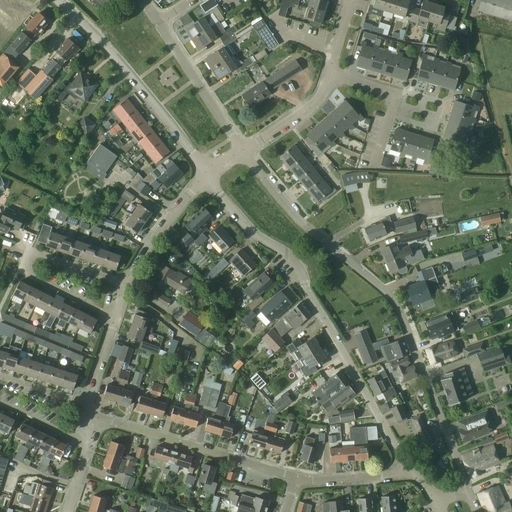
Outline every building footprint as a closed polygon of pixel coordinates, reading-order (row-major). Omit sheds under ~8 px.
[(95,0),(104,9),(109,3),(106,0),(95,0)] [(299,0),(282,0),(281,6),(287,8),(289,2),(298,5),(299,0)] [(309,0),(307,7),(327,13),(328,10),(326,9),(328,2),(320,0),(309,0)] [(384,11),(387,0),(375,0),(373,7),(384,11)] [(394,14),(398,0),(387,0),(384,11),(394,14)] [(407,0),(398,0),(394,14),(405,17),(410,1),(407,0)] [(414,8),(410,22),(416,24),(416,25),(426,28),(428,21),(434,1),(432,0),(431,0),(430,3),(423,1),(421,10),(414,8)] [(511,21),(511,1),(508,0),(480,0),(478,11),(511,21)] [(434,1),(428,21),(438,24),(436,29),(444,32),(446,27),(452,29),(455,18),(457,19),(457,18),(442,14),(444,7),(437,5),(438,2),(434,1)] [(203,18),(185,29),(192,39),(219,22),(224,19),(216,7),(210,10),(215,17),(210,20),(209,25),(208,26),(203,18)] [(307,8),(304,18),(311,20),(310,24),(319,27),(321,23),(322,23),(324,15),(326,16),(327,14),(327,13),(307,7),(307,8)] [(43,28),(48,22),(38,13),(10,46),(19,54),(36,35),(38,36),(44,29),(43,28)] [(262,19),(252,26),(269,51),(279,45),(262,19)] [(198,49),(218,36),(225,31),(219,22),(192,39),(198,49)] [(390,26),(379,23),(376,33),(377,33),(382,34),(387,36),(390,26)] [(234,26),(225,31),(218,36),(222,41),(233,34),(237,31),(234,26)] [(228,44),(237,39),(233,34),(222,41),(225,46),(225,47),(228,44)] [(469,40),(459,37),(455,48),(466,51),(469,40)] [(29,70),(16,85),(23,91),(35,101),(36,100),(48,85),(53,80),(51,78),(72,54),(74,56),(80,50),(67,39),(56,52),(57,52),(48,62),(41,70),(36,76),(31,71),(29,70)] [(374,51),(372,51),(365,49),(367,43),(362,42),(360,48),(362,48),(356,67),(369,71),(374,51)] [(235,54),(228,44),(225,47),(225,46),(205,59),(211,69),(233,55),(235,54)] [(369,71),(381,74),(387,55),(385,54),(377,52),(379,47),(374,45),(372,51),(374,51),(369,71)] [(381,74),(393,78),(399,58),(397,58),(389,56),(391,50),(386,49),(385,54),(387,55),(381,74)] [(264,50),(253,56),(257,62),(267,56),(264,50)] [(406,81),(411,62),(401,60),(403,54),(398,53),(397,58),(399,58),(393,78),(406,81)] [(0,84),(2,87),(19,68),(3,54),(0,57),(0,84)] [(233,55),(211,69),(218,79),(237,67),(237,66),(242,62),(236,60),(233,55)] [(423,62),(417,80),(430,84),(435,64),(433,64),(426,61),(427,56),(423,55),(421,61),(423,62)] [(242,62),(237,66),(237,67),(241,71),(253,63),(249,58),(242,62)] [(435,64),(430,84),(442,87),(447,68),(445,67),(438,65),(439,60),(435,59),(433,64),(435,64)] [(296,61),(267,80),(273,89),(302,70),(296,61)] [(447,68),(442,87),(454,91),(460,72),(450,69),(451,64),(449,63),(447,62),(445,67),(447,68)] [(72,84),(68,89),(70,90),(72,92),(70,95),(75,99),(76,99),(78,96),(85,102),(98,85),(81,72),(72,84)] [(263,82),(243,95),(250,107),(270,94),(269,92),(273,89),(267,80),(263,83),(263,82)] [(64,86),(54,99),(60,103),(67,93),(70,90),(68,89),(64,86)] [(122,121),(135,110),(126,99),(113,110),(122,121)] [(349,124),(350,123),(356,118),(360,122),(363,119),(359,114),(358,115),(345,101),(335,110),(349,124)] [(470,120),(470,122),(474,124),(476,119),(471,118),(474,110),(478,111),(480,107),(474,105),(473,107),(455,101),(451,113),(470,120)] [(130,131),(143,121),(135,110),(122,121),(130,131)] [(349,124),(335,110),(326,118),(339,133),(341,131),(347,126),(350,130),(354,127),(350,123),(349,124)] [(470,120),(451,113),(447,125),(467,132),(466,134),(471,136),(472,131),(467,129),(470,122),(470,120)] [(86,116),(76,125),(86,136),(96,126),(86,116)] [(339,133),(326,118),(317,126),(330,141),(331,140),(337,135),(341,139),(344,135),(341,131),(339,133)] [(139,142),(152,132),(143,121),(130,131),(139,142)] [(117,122),(108,130),(114,137),(123,130),(117,122)] [(467,132),(447,125),(443,138),(463,144),(466,134),(467,132)] [(330,141),(317,126),(307,135),(320,150),(328,143),(331,147),(335,144),(331,140),(330,141)] [(404,152),(409,133),(397,129),(391,148),(401,151),(399,156),(404,157),(405,152),(404,152)] [(147,153),(160,142),(152,132),(139,142),(147,153)] [(404,152),(405,152),(413,155),(412,160),(416,161),(417,156),(416,155),(422,136),(409,133),(404,152)] [(434,140),(422,136),(416,155),(417,156),(425,159),(424,163),(428,165),(430,159),(429,158),(434,140)] [(356,140),(353,147),(361,150),(364,144),(356,140)] [(160,142),(147,153),(156,164),(169,153),(160,142)] [(100,144),(83,168),(100,180),(117,157),(100,144)] [(289,168),(304,157),(294,145),(280,157),(289,168)] [(304,157),(289,168),(299,180),(313,168),(304,157)] [(167,188),(182,174),(171,161),(164,168),(161,164),(158,167),(151,173),(151,172),(143,179),(138,173),(129,185),(145,197),(151,188),(148,186),(157,179),(158,179),(167,188)] [(313,168),(299,180),(308,191),(322,179),(313,168)] [(353,173),(342,176),(346,193),(358,190),(353,173)] [(0,176),(0,190),(5,193),(9,183),(9,182),(9,180),(0,176)] [(322,179),(308,191),(317,202),(331,190),(322,179)] [(116,203),(121,207),(126,201),(130,204),(135,197),(125,190),(116,203)] [(109,213),(114,217),(121,207),(116,203),(109,213)] [(132,215),(144,224),(152,213),(140,205),(132,215)] [(204,208),(188,223),(200,235),(207,228),(204,225),(213,217),(204,208)] [(0,230),(2,231),(5,233),(8,226),(18,231),(24,217),(6,209),(2,218),(0,216),(0,230)] [(499,213),(480,218),(482,227),(501,222),(499,213)] [(67,217),(57,214),(55,220),(65,223),(67,217)] [(144,224),(132,215),(125,225),(137,234),(144,224)] [(384,227),(391,224),(389,217),(381,220),(381,222),(365,228),(370,241),(387,234),(384,227)] [(78,221),(68,218),(66,223),(76,227),(78,221)] [(395,234),(408,231),(409,234),(417,232),(413,218),(393,223),(395,234)] [(117,223),(105,219),(103,226),(115,229),(117,223)] [(90,225),(80,222),(78,228),(88,231),(90,225)] [(43,225),(37,242),(46,245),(45,246),(57,251),(62,236),(50,232),(52,227),(43,225)] [(223,251),(233,242),(225,233),(226,232),(220,225),(209,236),(223,251)] [(101,229),(91,226),(89,232),(99,235),(101,229)] [(401,245),(428,237),(426,229),(417,232),(409,234),(399,237),(401,245)] [(113,233),(103,230),(101,235),(111,239),(113,233)] [(123,243),(125,237),(115,233),(113,239),(123,243)] [(187,233),(181,238),(188,246),(194,240),(187,233)] [(203,234),(194,242),(198,248),(208,239),(203,234)] [(62,236),(57,251),(69,255),(74,240),(62,236)] [(74,240),(69,255),(80,258),(85,244),(74,240)] [(420,250),(411,253),(409,246),(399,250),(396,243),(381,250),(390,272),(397,269),(398,273),(400,274),(402,275),(405,273),(407,272),(407,270),(405,265),(410,264),(410,265),(424,259),(420,250)] [(85,244),(80,258),(92,262),(97,248),(85,244)] [(490,245),(482,247),(485,254),(493,251),(490,245)] [(482,247),(475,250),(477,257),(485,254),(482,247)] [(97,248),(92,262),(104,267),(109,253),(97,248)] [(229,261),(236,268),(243,276),(256,265),(242,249),(229,261)] [(475,250),(461,255),(464,262),(477,257),(475,250)] [(121,256),(109,253),(104,267),(116,271),(121,256)] [(223,259),(205,275),(211,281),(228,264),(223,259)] [(163,290),(167,284),(184,294),(192,280),(178,272),(177,273),(163,265),(152,283),(163,290)] [(434,305),(431,299),(430,295),(439,292),(437,286),(439,286),(432,267),(417,272),(414,277),(419,279),(421,282),(407,287),(413,305),(421,303),(423,309),(434,305)] [(266,293),(275,285),(264,273),(244,291),(247,294),(253,300),(264,290),(266,293)] [(24,300),(31,287),(20,281),(13,295),(24,300)] [(35,306),(42,292),(31,287),(24,300),(35,306)] [(241,287),(230,298),(235,303),(244,295),(244,296),(247,294),(244,291),(241,287)] [(475,296),(473,289),(466,291),(469,298),(475,296)] [(270,322),(291,303),(280,291),(260,310),(270,322)] [(46,311),(53,298),(42,292),(35,306),(46,311)] [(160,293),(156,301),(167,308),(172,300),(160,293)] [(57,317),(64,303),(53,298),(46,311),(57,317)] [(68,323),(75,309),(64,303),(57,317),(68,323)] [(292,310),(266,335),(264,333),(260,337),(274,352),(284,343),(280,338),(292,327),(294,330),(310,315),(300,303),(292,310)] [(79,328),(86,314),(75,309),(68,323),(79,328)] [(153,328),(147,326),(149,319),(148,319),(150,314),(137,310),(136,315),(135,314),(131,326),(145,331),(151,333),(153,328)] [(188,311),(179,325),(195,336),(194,338),(198,341),(205,331),(205,323),(188,311)] [(251,311),(242,320),(250,329),(254,325),(251,321),(256,316),(251,311)] [(451,313),(425,323),(431,337),(438,335),(439,337),(458,330),(451,313)] [(13,324),(16,318),(4,314),(2,319),(13,324)] [(52,314),(46,325),(51,328),(57,317),(52,314)] [(86,314),(79,328),(90,334),(97,320),(86,314)] [(16,318),(13,324),(24,329),(27,323),(16,318)] [(477,321),(462,327),(466,335),(480,329),(480,327),(477,321)] [(0,322),(0,328),(2,330),(14,334),(16,329),(4,324),(0,322)] [(27,323),(24,329),(36,333),(38,328),(27,323)] [(141,343),(141,342),(145,331),(131,326),(127,338),(141,343)] [(38,328),(36,333),(47,338),(49,332),(38,328)] [(25,339),(27,333),(16,329),(14,334),(25,339)] [(49,332),(47,338),(58,343),(61,337),(60,337),(49,332)] [(36,344),(39,338),(27,333),(25,339),(36,344)] [(72,342),(73,342),(74,339),(62,334),(60,337),(61,337),(58,343),(70,347),(72,342)] [(48,349),(50,343),(39,338),(36,344),(48,349)] [(303,358),(320,348),(317,344),(319,343),(315,338),(314,339),(313,338),(302,345),(298,339),(285,346),(290,355),(294,353),(298,361),(303,358)] [(158,355),(173,359),(178,342),(172,339),(168,353),(159,350),(158,355)] [(404,339),(382,347),(388,362),(410,354),(404,339)] [(351,340),(344,342),(346,350),(353,348),(351,340)] [(449,341),(425,350),(430,365),(454,356),(449,341)] [(72,342),(70,347),(81,352),(84,346),(73,342),(72,342)] [(59,353),(61,347),(50,343),(48,349),(59,353)] [(146,343),(143,350),(158,355),(159,350),(160,348),(146,343)] [(367,365),(378,361),(371,343),(360,348),(367,365)] [(482,343),(473,346),(476,355),(485,351),(482,343)] [(123,345),(118,359),(128,363),(133,349),(123,345)] [(9,348),(8,348),(2,367),(14,371),(19,357),(21,350),(10,346),(9,348)] [(490,351),(477,355),(482,367),(484,373),(497,368),(495,363),(504,360),(501,352),(506,350),(505,346),(490,351)] [(4,347),(2,352),(0,350),(0,366),(2,367),(8,348),(4,347)] [(70,358),(72,352),(61,347),(59,353),(70,358)] [(179,361),(183,349),(178,348),(174,359),(179,361)] [(303,358),(299,360),(302,366),(299,368),(305,378),(317,371),(314,365),(325,358),(320,348),(303,358)] [(185,350),(181,361),(187,363),(190,353),(190,352),(185,350)] [(72,352),(70,358),(82,363),(84,357),(72,352)] [(19,357),(14,371),(26,375),(30,360),(32,355),(27,353),(25,359),(19,357)] [(397,385),(418,376),(414,366),(408,368),(404,358),(386,364),(389,372),(392,371),(397,385)] [(30,360),(26,375),(38,379),(42,364),(30,360)] [(223,363),(220,369),(229,375),(233,370),(223,363)] [(42,364),(38,379),(49,382),(53,368),(42,364)] [(53,368),(49,382),(61,386),(65,372),(53,368)] [(447,378),(441,380),(450,406),(467,400),(467,399),(462,385),(468,383),(468,382),(463,368),(446,374),(447,378)] [(116,401),(125,372),(121,371),(117,381),(119,382),(118,388),(108,384),(103,398),(116,401)] [(337,392),(348,383),(339,371),(331,377),(332,378),(312,393),(321,405),(337,393),(337,392)] [(375,396),(382,392),(387,402),(393,399),(391,396),(396,394),(393,387),(392,387),(384,371),(379,373),(380,375),(368,380),(375,396)] [(73,390),(78,376),(65,372),(61,386),(73,390)] [(125,372),(116,401),(129,406),(133,392),(124,389),(125,384),(127,384),(130,374),(125,372)] [(135,372),(132,383),(140,386),(143,374),(135,372)] [(256,374),(250,379),(259,390),(265,384),(256,374)] [(150,394),(155,395),(158,385),(153,383),(150,394)] [(154,398),(149,414),(162,418),(166,404),(156,401),(158,396),(160,397),(163,386),(158,385),(155,395),(154,398)] [(204,386),(198,405),(206,407),(212,389),(204,386)] [(322,406),(326,411),(327,413),(335,407),(337,408),(355,395),(348,386),(322,406)] [(212,389),(206,407),(214,410),(220,391),(213,389),(212,389)] [(233,406),(237,394),(231,392),(227,404),(233,406)] [(396,395),(400,404),(400,405),(407,402),(402,392),(396,395)] [(183,424),(192,395),(187,393),(184,403),(186,404),(184,410),(174,407),(170,420),(183,424)] [(192,395),(183,424),(196,428),(200,415),(197,414),(198,408),(194,406),(197,396),(192,395)] [(137,410),(149,414),(154,398),(151,397),(151,399),(141,396),(137,410)] [(278,413),(292,402),(287,396),(273,407),(278,413)] [(511,404),(511,400),(511,399),(496,404),(498,410),(511,404)] [(212,413),(210,418),(208,417),(204,430),(217,434),(226,405),(218,403),(215,414),(212,413)] [(234,425),(228,423),(229,417),(228,417),(231,406),(226,405),(217,434),(230,438),(234,425)] [(390,409),(396,422),(406,418),(400,405),(390,409)] [(340,423),(355,420),(353,410),(338,413),(340,423)] [(464,443),(488,434),(483,420),(490,418),(487,410),(467,418),(470,425),(459,429),(464,443)] [(243,427),(246,416),(240,414),(237,425),(243,427)] [(407,420),(416,437),(428,431),(419,414),(407,420)] [(4,415),(0,422),(0,429),(9,434),(15,421),(4,415)] [(293,435),(296,423),(288,421),(285,433),(293,435)] [(266,422),(264,430),(270,431),(272,424),(266,422)] [(22,424),(16,436),(27,441),(28,442),(34,429),(22,424)] [(366,427),(363,427),(353,428),(352,428),(349,428),(350,435),(357,434),(357,441),(354,441),(354,447),(355,460),(368,459),(367,446),(366,427)] [(27,441),(25,447),(29,448),(28,449),(30,450),(33,444),(39,447),(44,435),(34,429),(28,442),(27,441)] [(265,449),(268,437),(263,436),(264,433),(254,430),(249,444),(265,449)] [(496,445),(509,440),(506,432),(493,437),(496,445)] [(44,435),(39,447),(45,450),(42,455),(44,456),(43,456),(46,458),(55,440),(44,435)] [(268,437),(265,449),(280,453),(285,439),(275,436),(274,439),(268,437)] [(313,463),(318,449),(313,447),(315,439),(306,437),(301,452),(303,453),(301,460),(313,463)] [(55,440),(46,458),(50,460),(52,461),(55,455),(61,458),(67,445),(55,440)] [(107,454),(136,464),(138,459),(127,455),(127,458),(121,456),(124,445),(111,441),(107,454)] [(21,445),(18,452),(25,455),(28,449),(29,448),(25,447),(21,445)] [(482,474),(481,471),(500,463),(493,445),(480,450),(480,449),(461,456),(469,476),(471,475),(472,478),(482,474)] [(171,463),(175,452),(157,446),(155,452),(150,451),(148,459),(152,461),(153,458),(171,463)] [(135,457),(143,459),(145,449),(138,447),(135,457)] [(355,460),(354,447),(342,448),(343,461),(355,460)] [(343,461),(342,448),(330,449),(331,462),(343,461)] [(18,452),(14,459),(22,463),(25,455),(18,452)] [(171,463),(169,470),(177,472),(179,466),(189,469),(188,472),(192,473),(195,464),(191,463),(193,457),(175,452),(171,463)] [(122,473),(125,465),(135,468),(136,464),(107,454),(103,467),(116,471),(122,473)] [(0,463),(7,465),(9,459),(0,456),(0,463)] [(43,456),(40,462),(43,464),(43,465),(47,467),(47,466),(50,460),(46,458),(43,456)] [(40,462),(37,469),(44,473),(47,467),(43,465),(43,464),(40,462)] [(213,494),(216,484),(211,482),(215,467),(204,464),(199,481),(205,483),(203,491),(213,494)] [(233,481),(235,474),(229,472),(227,479),(233,481)] [(131,490),(135,479),(124,475),(121,487),(131,490)] [(194,485),(196,476),(187,475),(185,484),(194,485)] [(32,482),(28,495),(48,502),(53,488),(51,488),(42,485),(32,482)] [(498,486),(477,494),(484,511),(511,511),(511,509),(509,502),(508,502),(507,500),(504,501),(498,486)] [(21,493),(18,503),(31,507),(30,511),(33,511),(45,511),(48,502),(28,495),(21,493)] [(234,495),(233,501),(266,511),(270,501),(256,497),(256,499),(242,494),(241,497),(235,495),(234,495)] [(110,511),(104,510),(107,499),(94,495),(90,509),(100,511),(119,511),(110,509),(110,511)] [(213,496),(209,511),(211,511),(215,511),(220,498),(213,496)] [(396,511),(395,496),(381,497),(382,511),(396,511)] [(359,511),(372,511),(372,498),(359,499),(359,511)] [(233,501),(231,505),(238,507),(236,511),(266,511),(233,501)] [(329,502),(323,503),(323,511),(349,511),(349,510),(342,511),(341,501),(329,502)] [(298,502),(296,511),(309,511),(311,505),(298,502)]
